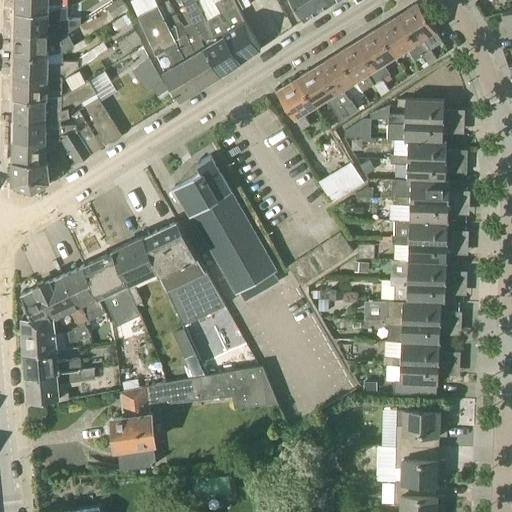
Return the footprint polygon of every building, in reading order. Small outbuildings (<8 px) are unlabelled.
[(16,0),(16,10),(49,11),(48,0),(16,0)] [(117,0),(107,7),(113,17),(127,8),(121,0),(117,0)] [(176,40),(159,5),(156,0),(131,0),(138,15),(156,54),(166,49),(173,64),(163,71),(181,98),(201,85),(184,57),(176,40)] [(206,45),(195,24),(186,28),(183,20),(180,22),(169,0),(168,0),(159,5),(176,40),(184,57),(201,85),(222,72),(205,45),(206,45)] [(261,48),(245,20),(234,0),(193,0),(185,4),(195,24),(206,45),(205,45),(222,72),(261,48)] [(292,0),(304,20),(331,3),(329,0),(292,0)] [(424,38),(436,30),(426,13),(419,2),(398,15),(413,40),(422,54),(431,49),(424,38)] [(16,32),(69,32),(80,25),(80,18),(69,18),(69,4),(49,11),(16,10),(16,32)] [(511,9),(503,12),(511,35),(511,34),(511,9)] [(413,40),(398,15),(378,28),(395,55),(406,48),(414,59),(422,54),(413,40)] [(383,62),(395,55),(378,28),(358,40),(382,78),(390,73),(383,62)] [(136,31),(120,41),(125,51),(141,41),(136,31)] [(74,44),(69,34),(69,32),(16,32),(15,53),(48,53),(49,53),(64,51),(74,45),(77,50),(87,44),(84,39),(74,44)] [(362,90),(382,78),(358,40),(338,52),(362,90)] [(15,74),(63,75),(68,76),(108,49),(103,42),(77,60),(64,59),(63,63),(48,62),(48,53),(15,53),(15,74)] [(350,98),(362,90),(338,52),(318,65),(333,88),(343,103),(350,114),(357,109),(350,98)] [(149,58),(132,70),(147,92),(152,88),(160,99),(162,98),(170,93),(163,81),(149,58)] [(350,114),(343,103),(333,88),(318,65),(298,77),(316,105),(328,97),(335,108),(342,119),(350,114)] [(101,93),(115,85),(106,69),(92,76),(101,93)] [(62,95),(63,75),(15,74),(14,97),(47,97),(62,95)] [(304,113),(316,105),(298,77),(278,90),(302,129),(310,123),(304,113)] [(96,93),(97,93),(89,79),(85,81),(86,82),(66,94),(62,95),(47,97),(14,97),(14,117),(62,119),(70,116),(69,108),(62,110),(62,107),(74,102),(76,105),(82,101),(85,106),(86,105),(86,106),(87,105),(86,104),(98,96),(96,93)] [(122,134),(99,97),(98,96),(86,104),(87,105),(86,106),(96,122),(94,123),(100,132),(96,134),(103,146),(107,143),(122,134)] [(444,119),(444,108),(444,99),(406,98),(406,114),(405,117),(444,119)] [(397,114),(390,114),(391,104),(371,111),(371,117),(371,118),(372,118),(389,118),(388,123),(392,123),(396,123),(397,114)] [(405,117),(406,114),(397,114),(396,123),(392,123),(391,139),(397,139),(447,141),(447,140),(443,140),(444,119),(405,117)] [(61,125),(62,119),(14,117),(14,138),(62,138),(60,134),(75,127),(74,124),(61,125)] [(364,117),(360,120),(346,129),(346,137),(360,136),(372,136),(372,118),(371,118),(371,117),(364,117)] [(96,134),(95,135),(89,125),(78,131),(92,153),(103,146),(96,134)] [(92,153),(78,131),(75,128),(75,127),(60,134),(62,138),(68,146),(77,162),(92,153)] [(14,138),(13,160),(47,160),(47,150),(58,149),(68,146),(62,138),(14,138)] [(446,161),(447,141),(397,139),(396,154),(399,154),(408,155),(408,159),(446,161)] [(175,185),(194,217),(237,292),(240,290),(246,300),(279,280),(274,271),(277,269),(211,154),(197,162),(201,170),(175,185)] [(399,154),(396,154),(391,154),(391,163),(399,163),(399,154)] [(408,159),(408,155),(399,154),(399,163),(408,164),(407,180),(450,180),(446,180),(446,161),(408,159)] [(33,189),(64,170),(61,165),(65,163),(62,158),(48,167),(47,160),(13,160),(13,181),(12,182),(33,190),(33,189)] [(353,189),(364,182),(351,161),(340,167),(353,189)] [(344,194),(353,189),(340,167),(330,174),(344,194)] [(333,201),(344,194),(330,174),(319,180),(333,201)] [(449,201),(449,189),(450,180),(407,180),(394,179),(394,204),(402,204),(402,195),(411,195),(411,199),(449,201)] [(411,199),(411,195),(402,195),(402,204),(411,204),(410,220),(448,221),(449,201),(411,199)] [(448,221),(410,220),(395,219),(394,235),(393,235),(392,244),(395,244),(400,244),(401,235),(409,235),(409,240),(448,241),(448,221)] [(226,304),(192,245),(178,221),(144,236),(159,268),(184,324),(197,318),(207,340),(236,327),(226,304)] [(469,229),(450,228),(449,249),(469,250),(469,229)] [(330,237),(343,257),(354,251),(341,231),(330,237)] [(159,268),(144,236),(144,235),(112,250),(113,251),(121,267),(128,282),(159,268)] [(408,244),(408,261),(447,262),(448,241),(409,240),(409,235),(401,235),(400,244),(408,244)] [(333,264),(343,257),(330,237),(320,244),(333,264)] [(322,271),(333,264),(320,244),(309,251),(322,271)] [(376,244),(359,244),(359,257),(375,258),(376,244)] [(122,285),(128,282),(121,267),(113,251),(105,254),(105,255),(85,264),(84,264),(103,307),(107,305),(112,318),(122,314),(124,317),(137,312),(133,304),(136,303),(130,288),(129,289),(127,286),(123,288),(122,285)] [(312,278),(322,271),(309,251),(299,258),(312,278)] [(301,285),(312,278),(299,258),(288,265),(301,285)] [(408,261),(408,276),(408,281),(446,282),(447,269),(447,262),(408,261)] [(108,318),(103,307),(84,264),(64,273),(78,305),(82,304),(97,340),(94,327),(103,322),(102,321),(108,318)] [(98,343),(97,340),(82,304),(78,305),(64,273),(40,284),(54,315),(55,316),(71,308),(80,326),(69,331),(71,341),(83,338),(85,346),(98,343)] [(391,279),(391,284),(397,284),(399,284),(399,276),(391,275),(391,279)] [(389,300),(396,301),(442,302),(446,302),(446,282),(408,281),(408,276),(399,276),(399,284),(397,284),(391,284),(391,279),(381,279),(380,299),(389,299),(389,300)] [(37,323),(54,315),(40,284),(21,293),(32,316),(22,316),(23,329),(40,327),(37,323)] [(130,288),(136,303),(142,300),(135,285),(130,288)] [(344,288),(329,288),(329,298),(344,298),(344,288)] [(319,299),(319,310),(329,310),(329,299),(319,299)] [(389,300),(388,316),(386,315),(385,324),(389,324),(394,324),(394,316),(403,316),(402,321),(441,322),(442,302),(396,301),(389,300)] [(59,347),(55,316),(54,315),(37,323),(40,327),(23,329),(26,375),(79,368),(79,367),(81,367),(81,357),(58,359),(57,347),(59,347)] [(402,321),(403,316),(394,316),(394,324),(389,324),(388,340),(402,341),(402,342),(440,343),(441,322),(402,321)] [(174,330),(193,375),(204,371),(185,326),(174,330)] [(439,363),(440,343),(402,342),(401,356),(401,361),(439,363)] [(392,365),(392,356),(384,356),(384,364),(392,365)] [(401,361),(401,356),(392,356),(392,365),(401,365),(400,380),(395,380),(394,392),(437,394),(437,383),(439,383),(439,363),(401,361)] [(151,404),(199,398),(233,395),(234,407),(279,403),(262,363),(167,381),(120,390),(124,416),(114,417),(117,445),(119,445),(121,468),(155,464),(153,441),(155,441),(151,404)] [(60,397),(58,383),(95,379),(94,367),(80,369),(79,368),(26,375),(28,400),(60,397)] [(444,410),(420,409),(404,409),(404,424),(397,424),(396,445),(439,446),(440,426),(444,426),(444,410)] [(439,467),(439,446),(396,445),(379,445),(378,480),(395,480),(402,481),(438,483),(442,483),(442,467),(439,467)] [(333,511),(334,480),(314,479),(312,511),(333,511)] [(402,481),(395,480),(394,491),(394,502),(401,503),(400,511),(440,511),(441,503),(437,503),(438,483),(402,481)]
